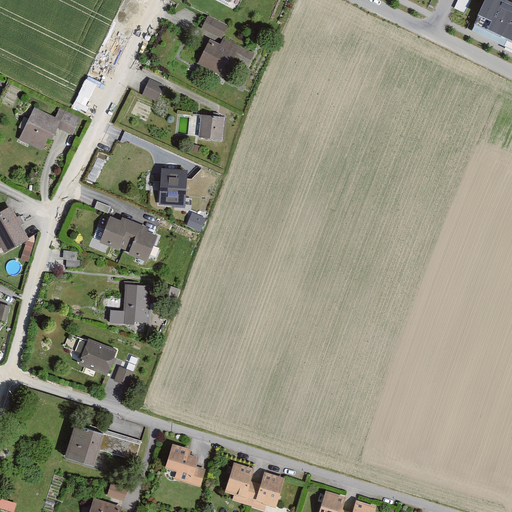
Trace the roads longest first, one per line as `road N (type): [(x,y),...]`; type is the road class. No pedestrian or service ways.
road 1 (residential): [(444,511),(9,374)]
road 2 (residential): [(56,211),(162,0)]
road 3 (residential): [(9,374),(56,211)]
